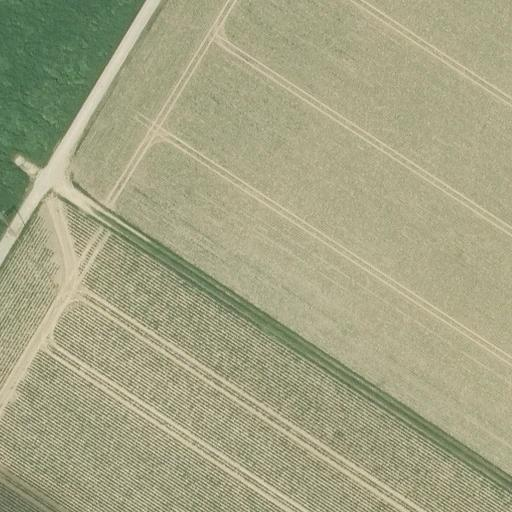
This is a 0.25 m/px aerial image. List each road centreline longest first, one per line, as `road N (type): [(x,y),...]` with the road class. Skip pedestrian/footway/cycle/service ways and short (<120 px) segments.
road 1 (track): [(46,177),(511,486)]
road 2 (track): [(153,0),(0,255)]
